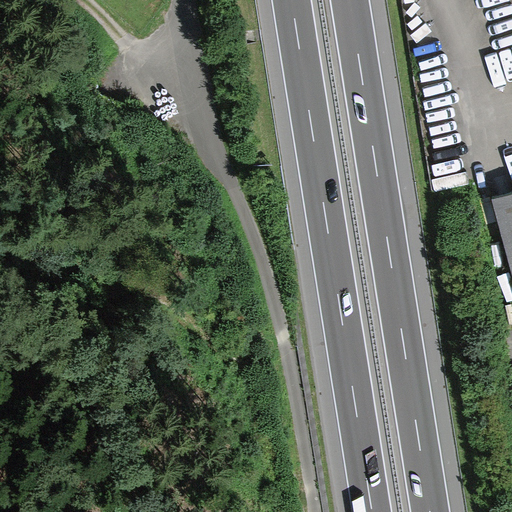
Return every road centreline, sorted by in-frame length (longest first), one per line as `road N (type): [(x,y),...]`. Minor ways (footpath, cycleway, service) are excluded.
road 1 (residential): [(308,511),(282,350),(200,76),(187,0)]
road 2 (motorway): [(290,0),(371,511)]
road 3 (motorway): [(432,511),(351,0)]
road 4 (track): [(200,76),(154,69),(75,0)]
